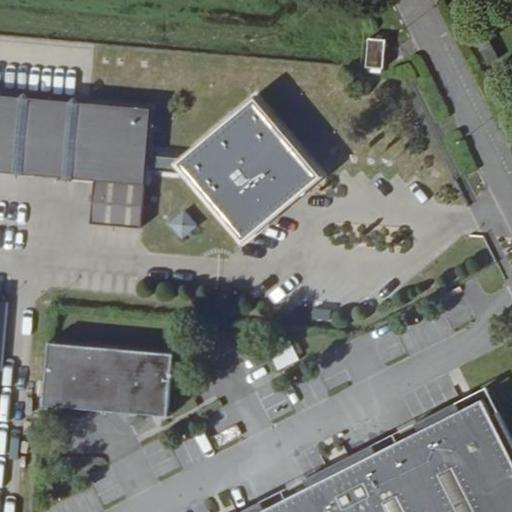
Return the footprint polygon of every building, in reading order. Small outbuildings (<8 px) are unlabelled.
[(378,44),(377,13),(365,14),(363,44),(378,44)] [(147,108),(0,94),(0,171),(139,185),(141,171),(174,174),(239,237),(317,177),(251,101),(175,151),(143,147),(147,108)] [(182,238),(197,225),(183,208),(167,222),(182,238)] [(175,359),(48,346),(42,411),(169,421),(175,359)] [(511,511),(511,443),(492,404),(280,511),(511,511)]
